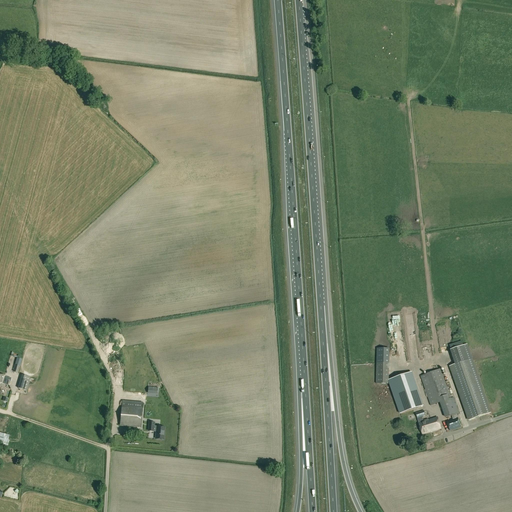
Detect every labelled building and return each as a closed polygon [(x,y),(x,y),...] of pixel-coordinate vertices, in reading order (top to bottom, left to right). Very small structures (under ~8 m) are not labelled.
[(390,334),(392,349),(399,348),(399,342),(405,341),(403,329),(394,330),(395,333),(390,334)] [(13,372),(18,374),(22,359),(17,358),(13,372)] [(450,366),(469,420),(490,413),(472,359),(450,366)] [(377,363),(376,383),(389,384),(389,363),(377,363)] [(461,427),(456,414),(459,413),(454,397),(451,398),(441,369),(420,376),(430,406),(440,403),(445,418),(451,416),(453,419),(446,421),(450,431),(461,427)] [(414,409),(423,406),(411,372),(389,380),(390,384),(400,414),(414,409)] [(30,377),(22,375),(19,389),(26,391),(30,377)] [(140,428),(142,408),(122,406),(120,426),(140,428)] [(437,417),(428,420),(427,419),(423,421),(419,423),(422,434),(441,429),(437,417)] [(154,431),(156,431),(156,439),(164,440),(165,428),(154,427),(154,423),(149,422),(148,431),(154,431)] [(10,436),(0,432),(0,443),(8,446),(10,436)]
